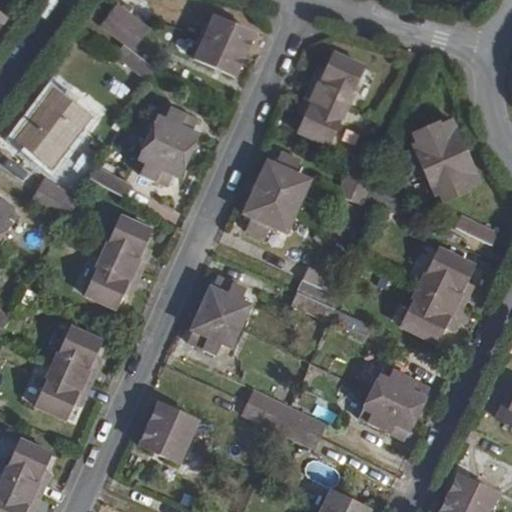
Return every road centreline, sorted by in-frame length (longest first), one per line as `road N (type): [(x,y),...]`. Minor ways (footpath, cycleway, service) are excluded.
road 1 (residential): [(308,0),(77,511)]
road 2 (residential): [(410,511),(511,306)]
road 3 (residential): [(309,0),(496,52)]
